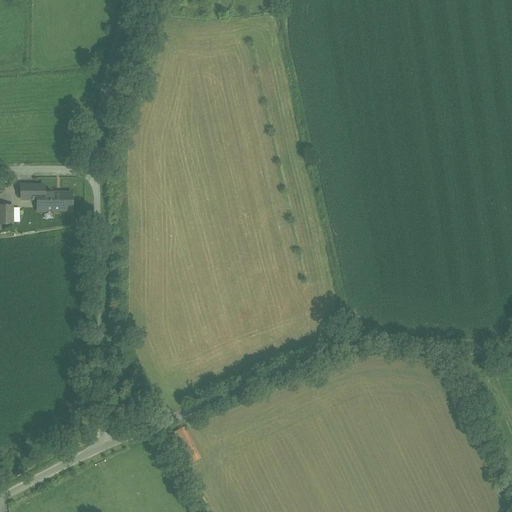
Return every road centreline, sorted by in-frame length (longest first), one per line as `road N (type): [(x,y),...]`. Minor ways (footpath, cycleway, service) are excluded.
road 1 (unclassified): [(511,331),(370,326),(109,437)]
road 2 (unclassified): [(109,437),(91,175)]
road 3 (unclassified): [(91,175),(100,78),(119,0)]
road 4 (unclassified): [(109,437),(0,498)]
